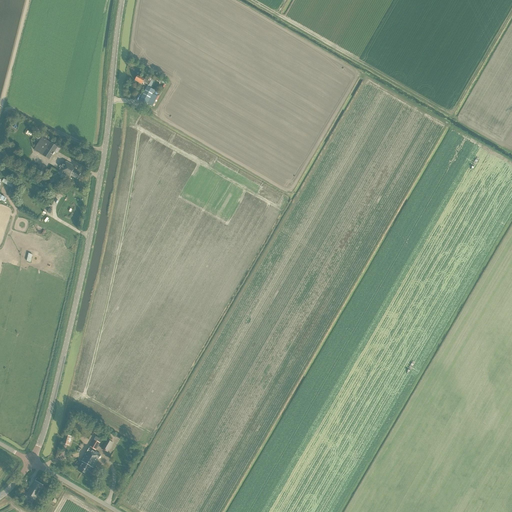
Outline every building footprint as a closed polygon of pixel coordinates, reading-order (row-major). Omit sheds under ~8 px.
[(151,82),(145,79),(138,75),(135,80),(142,85),(144,82),(149,85),(148,87),(147,86),(140,100),(147,104),(148,104),(153,107),(158,97),(153,94),(155,90),(151,88),(155,80),(153,79),(151,82)] [(58,147),(45,139),(47,137),(39,133),(37,136),(41,139),(34,150),(50,160),(58,147)] [(74,169),(76,167),(65,161),(59,172),(62,174),(67,176),(69,178),(71,175),(77,179),(81,173),(74,169)] [(7,178),(6,182),(16,187),(18,183),(7,178)] [(47,188),(58,194),(59,192),(48,186),(47,188)] [(54,193),(51,200),(57,202),(59,196),(54,193)] [(113,443),(111,442),(113,438),(110,436),(111,434),(107,432),(104,438),(107,439),(102,449),(108,452),(113,443)] [(70,446),(72,437),(65,435),(62,444),(70,446)] [(98,440),(95,447),(101,450),(104,442),(98,440)] [(83,473),(96,451),(95,451),(89,448),(87,453),(82,461),(83,462),(78,470),(83,473)] [(96,451),(83,473),(88,475),(90,472),(93,473),(96,469),(94,468),(102,455),(96,451)] [(44,485),(35,480),(24,499),(32,503),(34,499),(35,500),(40,492),(46,495),(49,490),(43,486),(44,485)]
